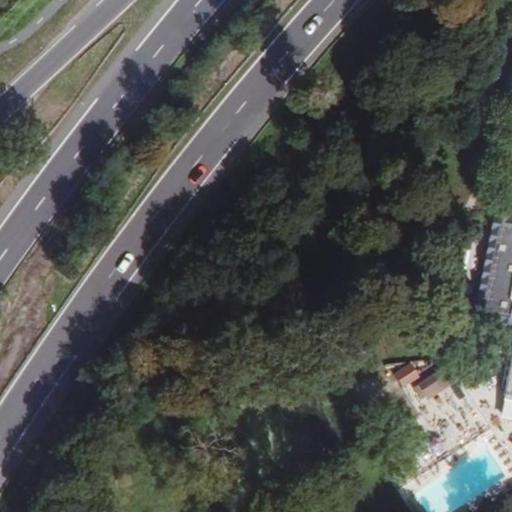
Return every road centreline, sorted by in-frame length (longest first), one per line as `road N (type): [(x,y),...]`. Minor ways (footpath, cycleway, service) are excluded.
road 1 (trunk): [(0,435),(164,203),(335,0)]
road 2 (trunk): [(194,0),(0,253)]
road 3 (trunk): [(110,0),(0,105)]
